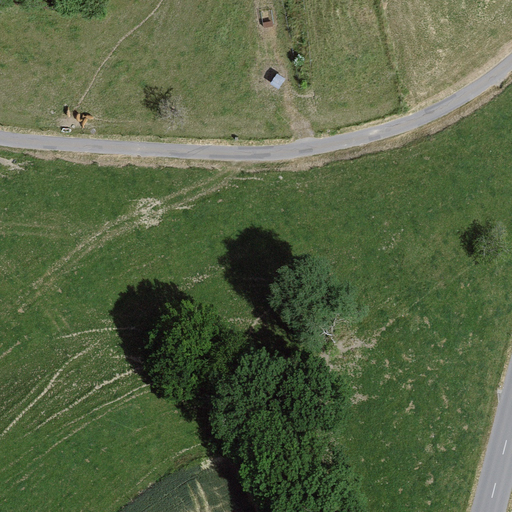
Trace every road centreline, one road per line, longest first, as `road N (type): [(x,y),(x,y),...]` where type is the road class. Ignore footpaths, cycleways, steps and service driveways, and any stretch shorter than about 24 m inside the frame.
road 1 (unclassified): [(511,56),(469,96),(307,150),(234,154),(0,138)]
road 2 (track): [(250,153),(229,175),(90,244),(22,300)]
